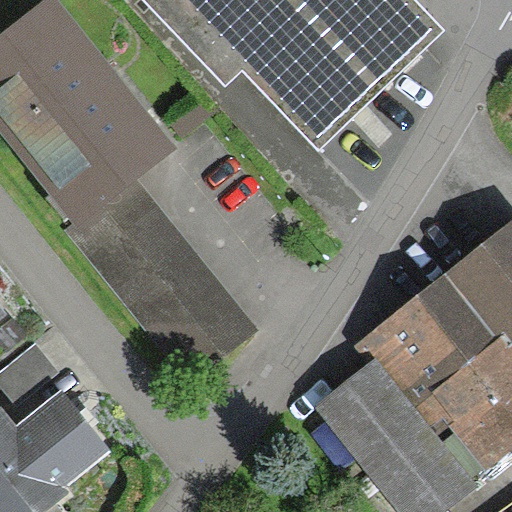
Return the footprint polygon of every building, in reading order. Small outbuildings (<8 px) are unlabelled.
[(137,0),(227,94),(245,76),(322,157),(360,120),(444,41),(404,0),(137,0)] [(176,159),(51,7),(0,47),(0,136),(80,236),(141,187),(176,159)] [(141,187),(80,236),(73,242),(188,386),(256,331),(141,187)] [(511,228),(449,281),(499,346),(507,339),(511,345),(511,228)] [(499,346),(449,281),(365,346),(378,363),(473,486),(511,456),(511,345),(507,339),(499,346)] [(0,307),(0,326),(9,318),(0,307)] [(36,347),(0,376),(0,387),(17,408),(58,374),(36,347)] [(473,486),(378,363),(315,416),(393,511),(453,511),(479,492),(473,486)] [(60,511),(56,507),(70,496),(65,490),(109,456),(84,425),(63,397),(17,434),(2,414),(0,415),(0,511),(60,511)]
